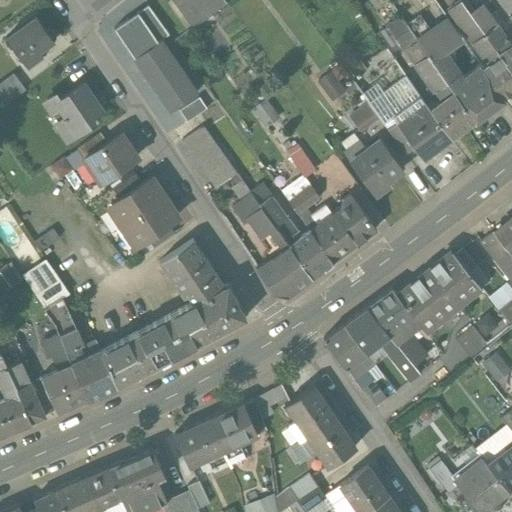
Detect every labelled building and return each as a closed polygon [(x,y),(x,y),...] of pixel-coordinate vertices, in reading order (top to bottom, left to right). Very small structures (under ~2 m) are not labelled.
[(222,0),(171,0),(171,1),(192,30),(226,5),(222,0)] [(495,24),(478,0),(477,0),(472,3),(478,10),(470,16),(483,33),(495,24)] [(511,12),(511,0),(496,0),(508,15),(511,12)] [(460,2),(447,11),(480,57),(486,55),(491,63),(500,56),(483,33),(470,16),(460,2)] [(417,42),(405,25),(399,15),(386,24),(414,64),(426,55),(417,42)] [(35,17),(5,39),(27,69),(42,58),(38,53),(53,43),(55,39),(56,35),(55,32),(52,29),(49,28),(45,30),(35,17)] [(153,46),(142,30),(133,17),(113,30),(133,59),(153,46)] [(447,21),(417,42),(426,55),(431,61),(444,52),(460,40),(447,21)] [(511,42),(506,47),(502,42),(505,37),(495,24),(483,33),(500,56),(511,72),(511,42)] [(170,112),(196,94),(160,41),(153,46),(133,59),(170,112)] [(479,67),(461,79),(458,75),(459,74),(457,72),(458,71),(444,52),(431,61),(446,83),(453,92),(474,122),(502,100),(481,70),(479,67)] [(414,64),(412,65),(432,93),(446,83),(431,61),(426,55),(414,64)] [(511,92),(511,72),(500,56),(491,63),(481,70),(502,100),(511,92)] [(13,73),(0,83),(0,98),(20,83),(13,73)] [(428,109),(404,75),(382,93),(397,114),(392,117),(414,149),(422,160),(450,139),(428,109)] [(20,83),(0,98),(0,99),(5,106),(25,90),(20,83)] [(101,110),(83,84),(60,100),(57,96),(52,95),(45,100),(45,105),(51,114),(59,109),(63,116),(60,118),(73,137),(90,125),(86,120),(101,110)] [(450,139),(474,122),(453,92),(428,109),(450,139)] [(397,114),(382,93),(367,103),(378,118),(405,155),(414,149),(392,117),(397,114)] [(367,103),(366,102),(348,116),(359,132),(378,118),(367,103)] [(216,188),(241,174),(212,122),(186,136),(216,188)] [(100,133),(78,148),(85,159),(108,144),(100,133)] [(86,159),(101,182),(137,157),(122,134),(108,144),(86,159)] [(403,171),(380,141),(366,151),(359,142),(343,153),(375,196),(376,195),(376,194),(388,185),(388,186),(390,185),(388,182),(403,171)] [(315,172),(300,150),(289,158),(304,179),(315,172)] [(136,174),(113,189),(120,199),(142,184),(136,174)] [(120,199),(111,205),(124,225),(163,199),(149,179),(142,184),(120,199)] [(283,193),(309,232),(317,226),(315,222),(309,214),(305,217),(302,212),(319,201),(304,179),(283,193)] [(332,263),(309,232),(296,242),(292,237),(298,232),(288,218),(285,220),(266,194),(255,202),(311,279),(332,263)] [(340,210),(334,214),(357,245),(376,231),(350,194),(341,201),(340,210)] [(163,199),(124,225),(138,246),(147,240),(169,225),(177,220),(164,202),(163,199)] [(255,202),(254,200),(236,212),(244,223),(248,220),(271,252),(279,253),(256,268),(274,295),(286,298),(311,279),(255,202)] [(357,245),(334,214),(331,215),(325,205),(314,214),(318,220),(315,222),(317,226),(309,232),(332,263),(357,245)] [(511,217),(494,232),(511,255),(511,217)] [(169,225),(147,240),(154,249),(175,234),(169,225)] [(53,229),(34,242),(41,252),(60,240),(53,229)] [(511,255),(494,232),(480,242),(511,283),(511,302),(500,312),(510,325),(511,323),(511,255)] [(188,307),(100,353),(116,388),(155,368),(154,366),(245,320),(227,285),(223,287),(193,241),(160,264),(188,307)] [(451,253),(431,270),(460,305),(481,289),(451,253)] [(52,305),(74,289),(50,257),(28,273),(52,305)] [(8,262),(0,269),(0,283),(6,290),(21,276),(8,262)] [(430,268),(395,296),(420,326),(426,333),(460,305),(431,270),(430,268)] [(391,290),(366,309),(387,335),(413,366),(426,356),(408,335),(420,326),(395,296),(391,290)] [(366,309),(343,326),(364,354),(387,335),(366,309)] [(364,354),(343,326),(324,340),(345,367),(354,381),(365,373),(374,367),(364,354)] [(487,344),(472,326),(455,340),(470,358),(487,344)] [(99,351),(83,359),(78,349),(82,347),(74,330),(59,336),(87,400),(116,388),(100,353),(99,351)] [(59,336),(58,335),(41,343),(48,359),(55,356),(61,370),(41,378),(57,413),(87,400),(59,336)] [(45,418),(16,355),(2,362),(6,370),(30,424),(45,418)] [(30,424),(6,370),(0,372),(0,376),(9,399),(1,403),(12,432),(30,424)] [(378,390),(375,385),(365,373),(354,381),(373,409),(395,394),(387,383),(378,390)] [(281,387),(252,401),(261,421),(273,415),(270,407),(286,399),(281,387)] [(285,407),(305,437),(333,418),(313,388),(285,407)] [(261,421),(252,401),(241,405),(251,426),(261,421)] [(222,451),(255,436),(251,426),(241,405),(208,421),(222,451)] [(0,436),(8,433),(0,412),(0,436)] [(305,437),(327,468),(354,449),(333,418),(305,437)] [(189,466),(222,451),(208,421),(175,436),(189,466)] [(511,486),(511,446),(487,466),(506,491),(511,486)] [(151,448),(105,467),(120,499),(126,511),(128,511),(143,505),(146,511),(160,505),(165,503),(164,500),(155,479),(163,476),(151,448)] [(487,466),(479,456),(451,477),(468,499),(469,498),(478,511),(496,497),(497,498),(506,491),(487,466)] [(105,467),(83,477),(98,509),(120,499),(105,467)] [(365,511),(388,497),(367,468),(340,487),(357,511),(365,511)] [(83,477),(54,490),(63,511),(91,511),(98,509),(83,477)] [(208,504),(197,482),(185,487),(187,490),(196,509),(208,504)] [(317,487),(295,502),(302,511),(306,511),(325,499),(317,487)] [(63,511),(54,490),(30,500),(35,511),(63,511)] [(187,490),(164,500),(165,503),(160,505),(163,511),(197,511),(196,509),(187,490)] [(397,511),(388,497),(365,511),(397,511)]
